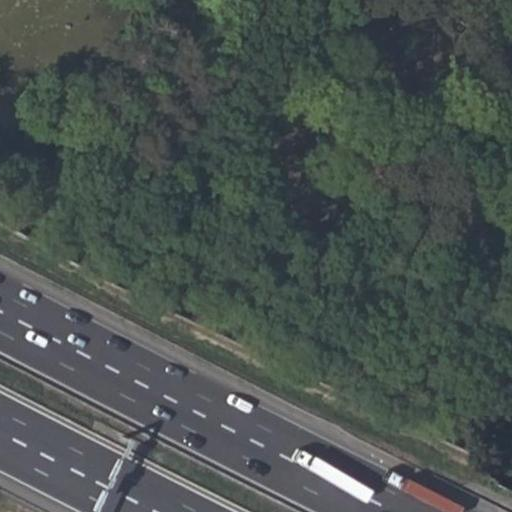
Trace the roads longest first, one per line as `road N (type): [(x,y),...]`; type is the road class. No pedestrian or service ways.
road 1 (trunk): [(309,470),(0,309)]
road 2 (trunk): [(0,424),(173,511)]
road 3 (trunk): [(422,511),(309,470)]
